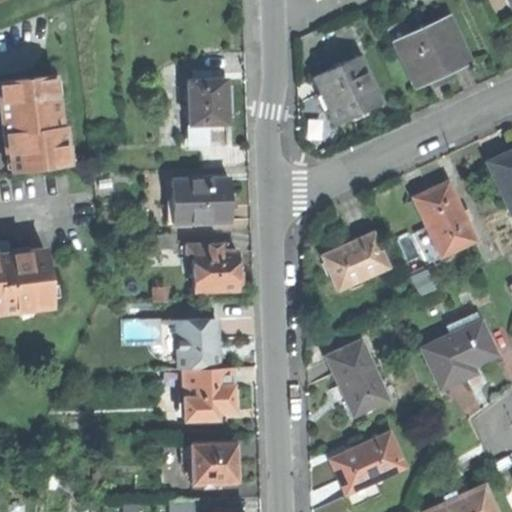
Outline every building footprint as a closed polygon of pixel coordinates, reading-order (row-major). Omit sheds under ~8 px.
[(450,70),(468,62),(447,17),(394,41),(414,86),(430,79),(450,70)] [(360,114),(380,104),(359,57),(313,77),(335,125),(360,114)] [(453,77),(450,70),(430,79),(434,86),(443,82),(453,77)] [(209,124),(227,124),(226,103),(225,79),(214,79),(214,72),(196,73),(197,80),(188,80),(189,125),(209,124)] [(8,134),(12,170),(66,164),(61,125),(55,126),(49,76),(23,79),(0,81),(0,117),(2,135),(8,134)] [(210,146),(209,124),(189,125),(190,146),(210,146)] [(511,215),(511,150),(504,154),(487,162),(511,215)] [(230,180),(172,181),(173,223),(231,222),(231,201),(230,180)] [(428,262),(475,241),(447,182),(430,190),(415,197),(428,226),(414,232),(428,262)] [(144,251),(171,250),(171,234),(143,234),(144,251)] [(337,291),(386,268),(371,235),(347,247),(322,258),(337,291)] [(186,252),(194,252),(208,251),(208,243),(185,243),(186,252)] [(194,252),(194,289),(239,289),(239,283),(243,283),(243,277),(243,268),(237,268),(237,250),(227,250),(227,243),(208,243),(208,251),(194,252)] [(0,304),(0,305),(1,309),(51,303),(44,250),(13,254),(0,255),(0,304)] [(152,287),(153,302),(164,301),(164,287),(152,287)] [(449,327),(453,335),(477,324),(473,315),(449,327)] [(183,367),(216,366),(215,347),(221,341),(215,336),(215,330),(215,318),(192,318),(192,316),(160,317),(162,368),(183,367)] [(418,351),(436,391),(463,379),(459,371),(474,364),(491,356),(477,324),(453,335),(418,351)] [(340,389),(352,415),(387,399),(360,342),(326,358),(340,389)] [(230,366),(216,366),(183,367),(185,420),(217,419),(217,413),(231,412),(231,407),(238,406),(238,398),(237,388),(231,388),(230,366)] [(339,480),(346,495),(375,482),(405,468),(389,433),(330,461),(339,480)] [(190,443),(192,483),(234,480),(233,461),(232,441),(190,443)] [(381,496),(375,482),(346,495),(353,510),(381,496)] [(428,511),(494,511),(489,500),(483,487),(428,511)] [(163,511),(190,511),(190,500),(163,501),(163,511)]
